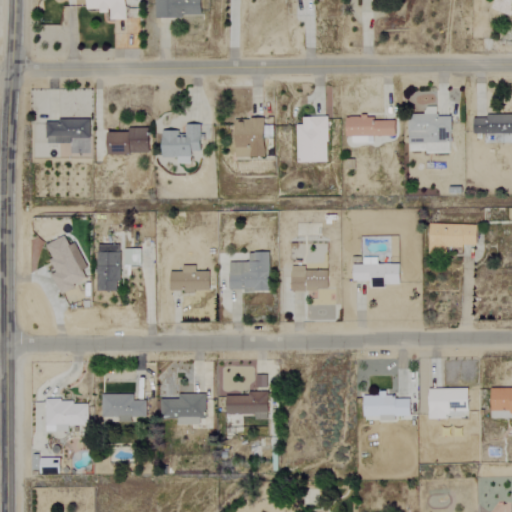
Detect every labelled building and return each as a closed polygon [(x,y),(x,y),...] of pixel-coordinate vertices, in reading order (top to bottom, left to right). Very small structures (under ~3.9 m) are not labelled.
[(85,0),(86,10),(99,9),(99,13),(109,13),(109,20),(125,20),(124,0),(85,0)] [(154,0),(154,17),(200,18),(200,0),(154,0)] [(511,0),(494,0),(491,9),(510,16),(511,9),(511,0)] [(511,132),(511,115),(472,116),(473,133),(511,132)] [(297,162),(329,161),(327,116),(303,117),(303,124),(296,124),(297,162)] [(395,121),(374,120),(374,116),(345,116),(345,136),(354,136),(353,143),(373,143),(373,135),(395,136),(395,121)] [(236,118),(237,157),(267,156),(267,137),(275,137),(274,117),(236,118)] [(70,144),(70,138),(89,138),(89,120),(45,120),(45,143),(70,144)] [(163,157),(179,157),(179,163),(193,164),(193,149),(202,149),(203,125),(187,124),(187,131),(164,131),(163,157)] [(150,153),(149,127),(129,128),(129,131),(108,131),(109,154),(150,153)] [(476,225),(429,223),(428,252),(448,253),(448,245),(476,246),(476,225)] [(75,241),(68,244),(64,236),(44,244),(56,271),(51,273),(59,292),(86,280),(82,269),(86,267),(75,241)] [(98,290),(120,290),(121,244),(98,244),(98,290)] [(270,252),(248,252),(248,262),(229,262),(229,290),(269,291),(270,252)] [(399,284),(399,264),(352,264),(352,281),(369,281),(369,288),(386,288),(386,284),(399,284)] [(195,271),(195,266),(182,265),(182,272),(169,271),(169,290),(209,291),(210,271),(195,271)] [(290,289),(327,290),(328,270),(304,270),(304,267),(291,266),(290,289)] [(256,388),(266,388),(266,375),(256,375),(256,388)] [(511,417),(511,387),(490,388),(491,418),(511,417)] [(428,388),(428,419),(448,418),(447,411),(468,411),(467,388),(428,388)] [(254,414),(254,420),(268,420),(268,392),(225,393),(226,414),(254,414)] [(205,393),(176,394),(176,398),(167,399),(168,415),(177,415),(177,424),(206,423),(205,393)] [(364,417),(379,416),(379,420),(395,420),(395,416),(410,415),(410,397),(385,397),(385,393),(363,394),(364,417)] [(147,400),(133,400),(133,394),(101,394),(101,417),(118,417),(118,422),(131,422),(131,417),(146,417),(147,400)] [(68,431),(68,426),(88,425),(88,401),(45,401),(45,432),(68,431)]
